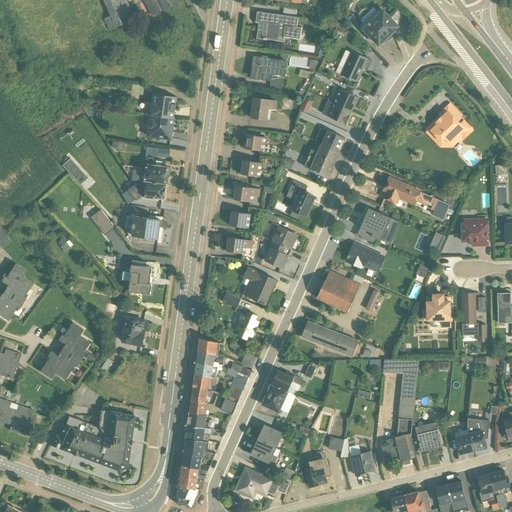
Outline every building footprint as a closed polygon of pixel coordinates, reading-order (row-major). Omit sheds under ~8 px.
[(127,0),(103,0),(111,16),(104,19),(109,31),(136,19),(127,0)] [(179,0),(143,0),(152,16),(181,2),(179,0)] [(360,26),(379,45),(386,38),(387,38),(391,34),(398,26),(380,7),(376,10),(374,8),(361,21),(363,23),(360,26)] [(298,18),(257,12),(256,22),(259,23),(257,39),(267,40),(284,42),(285,37),(300,40),(302,28),(297,27),(298,18)] [(367,71),(372,60),(352,51),(351,53),(346,50),(336,72),(341,75),(357,82),(363,69),(367,71)] [(280,60),(254,56),(251,78),(270,81),(271,79),(284,77),(285,76),(286,68),(287,68),(289,55),(281,54),(280,60)] [(308,89),(311,81),(309,79),(299,93),(303,95),(307,88),(308,89)] [(132,93),(143,95),(145,86),(133,85),(132,93)] [(340,89),(334,103),(351,111),(353,106),(354,106),(358,97),(340,89)] [(146,115),(174,118),(177,97),(152,94),(151,103),(148,102),(146,115)] [(278,101),(253,97),(250,118),(268,121),(269,109),(271,109),(276,110),(278,101)] [(351,111),(334,103),(328,116),(346,124),(350,115),(351,111)] [(450,104),(425,128),(427,130),(425,133),(439,148),(452,148),(459,141),(460,141),(472,130),(459,116),(460,115),(450,104)] [(171,139),(174,118),(146,115),(144,130),(148,130),(147,136),(171,139)] [(339,152),(345,138),(328,130),(321,144),(339,152)] [(266,137),(247,135),(245,148),(264,151),(266,137)] [(112,147),(125,149),(126,143),(113,141),(112,147)] [(328,176),(339,152),(321,144),(315,159),(309,156),(305,166),(328,176)] [(169,158),(170,151),(169,151),(169,149),(147,147),(146,155),(169,158)] [(286,158),(283,165),(291,169),(295,162),(286,158)] [(64,165),(80,184),(88,178),(72,159),(64,165)] [(262,163),(243,160),(241,174),(261,177),(262,163)] [(147,182),(167,184),(167,182),(169,169),(169,167),(162,166),(162,161),(157,161),(157,165),(147,164),(146,171),(142,171),(142,168),(124,165),(124,168),(132,179),(140,181),(147,182)] [(506,165),(495,165),(496,174),(506,174),(506,165)] [(389,178),(384,190),(387,191),(384,199),(397,205),(400,199),(415,206),(416,203),(421,205),(423,201),(432,205),(431,209),(434,211),(432,215),(443,220),(449,205),(389,178)] [(307,218),(316,197),(305,192),(307,186),(294,180),(290,190),(298,194),(291,211),(307,218)] [(145,197),(147,182),(140,181),(128,190),(136,201),(142,197),(145,197)] [(165,194),(167,184),(147,182),(145,197),(164,198),(164,194),(165,194)] [(261,189),(236,186),(234,199),(253,202),(254,196),(260,197),(261,189)] [(91,217),(105,235),(115,227),(101,209),(91,217)] [(251,214),(232,211),(230,225),(249,227),(251,214)] [(265,218),(276,224),(279,218),(267,213),(265,218)] [(366,214),(359,228),(373,234),(372,236),(378,239),(379,237),(389,240),(396,223),(387,219),(388,217),(382,214),(379,221),(366,214)] [(162,219),(127,216),(125,229),(129,235),(159,240),(162,219)] [(487,218),(464,219),(464,223),(462,223),(462,241),(472,241),(472,246),(488,245),(487,218)] [(299,235),(273,224),(267,239),(272,241),(291,249),(294,246),(299,235)] [(438,249),(443,234),(434,231),(429,246),(438,249)] [(6,235),(0,240),(0,247),(1,248),(10,239),(6,235)] [(253,240),(228,237),(227,251),(246,253),(247,247),(252,248),(253,240)] [(283,269),(291,249),(272,241),(264,260),(283,269)] [(353,242),(345,261),(363,269),(364,267),(379,273),(386,257),(353,242)] [(254,261),(260,264),(263,257),(257,254),(254,261)] [(218,258),(215,266),(222,269),(225,262),(218,258)] [(151,283),(153,267),(146,266),(147,262),(132,260),(130,273),(131,273),(130,281),(129,291),(151,294),(153,283),(151,283)] [(0,316),(7,321),(12,313),(17,316),(21,310),(18,308),(24,298),(26,299),(32,291),(28,288),(31,283),(21,276),(25,270),(14,263),(5,277),(3,275),(0,279),(0,281),(5,285),(4,287),(5,287),(0,294),(0,293),(0,316)] [(420,265),(416,274),(424,278),(428,269),(420,265)] [(242,294),(266,305),(277,280),(248,266),(243,278),(244,278),(241,283),(246,286),(242,294)] [(330,270),(316,298),(347,313),(361,285),(360,284),(349,279),(330,270)] [(130,281),(131,273),(130,273),(123,272),(122,280),(130,281)] [(349,279),(360,284),(363,279),(352,274),(349,279)] [(374,290),(365,309),(372,312),(380,293),(374,290)] [(510,292),(497,293),(498,323),(511,323),(510,292)] [(222,302),(237,308),(241,299),(226,293),(222,302)] [(462,323),(462,335),(477,335),(477,325),(479,325),(479,323),(476,323),(475,294),(479,294),(479,293),(462,294),(463,323),(462,323)] [(450,318),(450,298),(443,298),(443,294),(433,294),(433,298),(427,298),(427,310),(422,310),(422,321),(429,321),(429,322),(429,323),(429,324),(430,325),(431,326),(432,327),(433,327),(435,327),(436,327),(437,327),(438,326),(439,325),(439,324),(440,323),(440,322),(441,322),(441,327),(450,327),(450,322),(452,322),(452,317),(450,318)] [(258,316),(249,312),(247,316),(243,314),(243,315),(241,314),(239,320),(240,320),(236,330),(239,332),(238,336),(247,339),(249,335),(253,337),(259,321),(256,320),(258,316)] [(143,330),(144,321),(124,317),(120,335),(123,335),(122,341),(142,345),(142,344),(144,344),(145,337),(143,337),(145,330),(143,330)] [(359,341),(308,320),(301,338),(352,358),(359,341)] [(47,357),(38,371),(49,378),(53,372),(63,379),(72,366),(74,367),(81,357),(79,355),(88,342),(78,335),(82,329),(71,322),(61,335),(60,334),(56,340),(63,344),(56,355),(49,351),(45,356),(47,357)] [(216,329),(225,339),(229,336),(220,325),(216,329)] [(479,325),(477,325),(477,335),(477,342),(487,341),(486,325),(479,325)] [(200,338),(199,350),(219,355),(221,343),(200,338)] [(230,345),(237,353),(241,349),(234,342),(230,345)] [(399,344),(399,354),(398,354),(398,357),(403,357),(403,354),(406,353),(406,344),(399,344)] [(2,353),(0,352),(0,361),(15,367),(20,354),(4,348),(2,353)] [(363,356),(369,358),(372,351),(365,349),(363,356)] [(199,350),(197,362),(222,367),(222,365),(219,364),(219,363),(215,362),(216,357),(218,357),(219,355),(199,350)] [(244,358),(255,363),(258,357),(246,352),(244,358)] [(108,358),(102,368),(107,371),(113,361),(108,358)] [(253,369),(255,363),(244,358),(241,364),(253,369)] [(486,358),(474,358),(474,364),(474,367),(486,367),(486,358)] [(383,368),(384,359),(370,360),(370,368),(383,368)] [(410,439),(419,359),(384,359),(383,368),(383,373),(403,373),(397,436),(380,441),(385,463),(400,459),(401,462),(412,459),(412,458),(415,457),(410,439)] [(0,375),(11,379),(15,367),(0,361),(0,375)] [(197,362),(196,374),(216,377),(218,369),(221,370),(222,367),(197,362)] [(249,377),(252,371),(233,363),(230,369),(237,372),(249,377)] [(309,364),(304,375),(311,378),(316,367),(309,364)] [(228,369),(226,374),(234,377),(237,372),(230,369),(228,369)] [(278,370),(272,384),(289,391),(296,395),(303,379),(286,372),(285,374),(278,370)] [(249,377),(237,372),(234,378),(246,383),(249,377)] [(193,387),(194,387),(209,389),(209,385),(218,386),(219,378),(216,377),(196,374),(195,381),(194,381),(193,387)] [(246,383),(234,378),(231,385),(243,390),(246,383)] [(289,391),(272,384),(262,404),(270,408),(269,410),(279,414),(289,391)] [(243,390),(231,385),(228,391),(240,396),(243,390)] [(194,387),(192,400),(206,402),(209,389),(194,387)] [(240,396),(228,391),(225,398),(238,403),(240,396)] [(0,398),(0,412),(9,416),(12,408),(8,407),(10,402),(0,398)] [(238,403),(225,398),(220,410),(233,414),(238,403)] [(190,412),(206,414),(208,402),(206,402),(192,400),(190,412)] [(15,410),(12,408),(9,416),(28,423),(32,410),(17,405),(15,410)] [(133,415),(119,413),(119,412),(99,409),(97,426),(93,461),(117,470),(126,466),(133,415)] [(0,412),(0,427),(1,427),(3,422),(6,424),(9,416),(0,412)] [(188,425),(208,427),(208,422),(206,422),(207,415),(206,414),(190,412),(188,425)] [(49,445),(93,461),(97,426),(68,415),(64,425),(61,424),(57,435),(54,434),(49,445)] [(28,423),(9,416),(6,424),(10,425),(8,430),(24,435),(28,423)] [(467,425),(468,430),(474,451),(487,448),(485,440),(487,439),(490,420),(468,418),(467,425)] [(415,427),(422,455),(438,451),(437,448),(443,447),(437,422),(415,427)] [(257,439),(276,448),(283,434),(284,433),(264,424),(257,439)] [(186,438),(209,441),(211,428),(208,427),(188,425),(186,438)] [(298,432),(308,436),(311,429),(300,426),(298,432)] [(468,430),(454,434),(459,455),(474,451),(468,430)] [(283,434),(276,448),(279,449),(279,450),(286,435),(283,434)] [(341,451),(344,439),(331,436),(328,448),(341,451)] [(183,453),(203,457),(213,459),(216,453),(208,451),(209,441),(186,438),(183,453)] [(276,448),(257,439),(250,454),(269,464),(270,463),(274,465),(278,457),(276,456),(273,455),(276,448)] [(350,456),(351,456),(349,447),(347,439),(344,439),(341,451),(340,456),(341,459),(350,456)] [(359,444),(349,447),(351,456),(361,453),(359,444)] [(351,456),(350,456),(355,477),(365,474),(365,472),(376,470),(371,451),(361,453),(351,456)] [(183,453),(181,465),(201,469),(208,470),(210,466),(202,464),(202,462),(203,457),(183,453)] [(325,457),(306,461),(308,468),(304,469),(309,487),(328,483),(326,476),(332,474),(330,466),(328,466),(325,457)] [(179,475),(204,480),(206,475),(200,474),(201,469),(181,465),(179,475)] [(279,482),(246,467),(236,490),(253,498),(257,491),(266,496),(268,492),(275,495),(277,490),(285,494),(291,481),(282,477),(279,482)] [(490,473),(499,504),(501,508),(508,505),(504,493),(508,492),(507,488),(511,487),(508,477),(506,478),(504,469),(490,473)] [(490,473),(478,476),(480,484),(477,485),(481,502),(490,500),(493,510),(501,508),(499,504),(490,473)] [(178,485),(195,488),(196,483),(202,484),(204,480),(179,475),(178,485)] [(447,484),(454,511),(468,508),(465,498),(466,498),(461,480),(447,484)] [(438,499),(440,511),(453,511),(455,511),(454,511),(447,484),(435,487),(439,499),(438,499)] [(175,503),(192,507),(200,489),(195,488),(178,485),(175,503)] [(404,494),(409,511),(420,511),(420,510),(425,509),(426,509),(423,498),(421,499),(419,492),(419,490),(404,494)] [(426,490),(419,492),(421,499),(423,498),(426,509),(425,509),(426,511),(431,511),(426,490)] [(409,511),(404,494),(390,497),(392,505),(390,506),(391,511),(409,511)]
